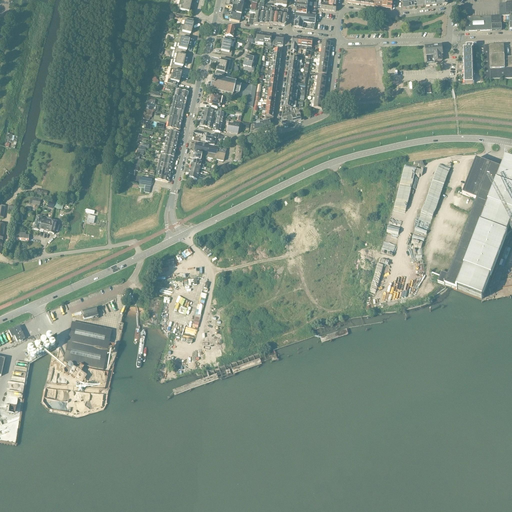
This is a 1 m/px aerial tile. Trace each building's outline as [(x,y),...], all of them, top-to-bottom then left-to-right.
[(190,3),(180,0),(178,5),(190,8),(191,4),(190,4),(190,3)] [(260,15),(260,13),(261,11),(260,11),(261,8),(263,8),(264,6),(264,4),(259,3),(259,8),(258,14),(255,13),(255,16),(254,16),(254,19),(253,23),(253,26),(258,26),(260,15)] [(314,31),(316,17),(310,16),(308,16),(296,14),(294,28),(302,29),(303,23),(310,24),(310,30),(314,31)] [(499,17),(495,17),(491,17),(491,31),(501,30),(501,16),(499,17)] [(491,17),(481,17),(465,18),(465,32),(491,31),(491,17)] [(193,21),(182,19),(180,27),(191,29),(193,21)] [(191,29),(180,27),(178,35),(189,38),(191,29)] [(233,38),(235,29),(227,27),(224,36),(233,38)] [(264,43),(265,35),(258,34),(257,42),(264,43)] [(189,38),(178,35),(176,43),(187,46),(189,38)] [(271,44),(272,36),(265,35),(264,43),(271,44)] [(283,46),(284,37),(277,36),(276,45),(283,46)] [(237,45),(234,44),(235,41),(224,38),(222,47),(233,49),(236,50),(237,45)] [(187,46),(176,43),(174,51),(185,54),(187,46)] [(484,80),(511,79),(511,57),(504,58),(504,45),(483,46),(484,80)] [(442,55),(442,50),(443,50),(442,46),(441,46),(425,47),(427,64),(434,63),(434,62),(442,61),(441,57),(440,57),(440,56),(442,55)] [(473,84),(471,52),(478,52),(478,46),(466,47),(466,49),(463,49),(463,61),(464,61),(464,63),(463,63),(464,68),(464,70),(464,75),(465,75),(465,77),(464,77),(464,78),(465,78),(465,80),(464,80),(464,84),(473,84)] [(231,57),(233,49),(222,47),(220,55),(231,57)] [(185,54),(174,51),(172,60),(183,62),(185,54)] [(258,57),(247,54),(245,63),(256,65),(258,57)] [(219,59),(217,67),(228,70),(230,61),(219,59)] [(183,62),(172,60),(171,68),(181,70),(183,62)] [(254,74),(256,65),(245,63),(243,71),(254,74)] [(227,74),(228,70),(217,67),(215,75),(229,79),(230,75),(227,74)] [(181,70),(171,68),(169,76),(179,78),(181,70)] [(179,78),(169,76),(167,84),(177,87),(179,78)] [(212,77),(209,90),(232,96),(233,93),(238,94),(238,96),(247,98),(245,106),(253,108),(256,87),(235,83),(236,82),(212,77)] [(223,103),(224,98),(211,95),(210,97),(209,98),(210,100),(210,101),(209,102),(209,104),(209,105),(211,106),(210,108),(217,110),(218,107),(220,107),(221,103),(223,103)] [(186,99),(180,98),(174,97),(173,103),(185,106),(186,99)] [(155,100),(150,99),(147,98),(146,103),(158,106),(158,105),(154,104),(155,100)] [(183,112),(185,106),(173,103),(171,109),(177,111),(183,112)] [(152,115),(153,112),(146,111),(145,117),(144,119),(149,121),(150,118),(151,118),(152,115)] [(271,128),(270,121),(273,121),(273,118),(266,117),(266,122),(262,123),(263,129),(271,128)] [(263,129),(262,123),(253,125),(254,131),(263,129)] [(221,133),(223,126),(221,125),(215,124),(214,132),(221,133)] [(213,146),(215,140),(216,136),(211,135),(207,134),(206,137),(205,142),(209,143),(209,145),(213,146)] [(216,153),(217,149),(217,148),(195,143),(194,151),(205,153),(216,156),(216,153)] [(242,147),(241,147),(241,144),(238,144),(238,146),(236,146),(233,161),(240,162),(242,147)] [(202,154),(193,153),(192,160),(200,162),(202,154)] [(223,162),(225,155),(216,153),(216,156),(205,153),(204,158),(223,162)] [(130,170),(129,182),(137,182),(138,175),(135,175),(136,171),(139,171),(141,159),(134,159),(133,170),(130,170)] [(476,159),(462,195),(476,200),(448,273),(442,271),(437,283),(444,285),(444,284),(457,289),(457,290),(481,300),(482,299),(483,299),(511,222),(511,161),(511,162),(505,159),(501,169),(476,159)] [(139,185),(138,187),(145,189),(144,192),(149,193),(151,180),(142,179),(140,178),(139,185)] [(95,218),(88,216),(86,223),(93,225),(95,218)] [(39,231),(42,219),(36,217),(33,230),(39,231)] [(55,229),(56,222),(51,221),(50,223),(48,233),(48,234),(53,235),(54,230),(55,229)] [(14,233),(14,241),(28,242),(28,236),(25,236),(25,234),(14,233)] [(182,253),(184,258),(191,255),(188,250),(182,253)] [(98,319),(95,309),(82,313),(83,317),(84,320),(83,320),(84,320),(92,318),(92,320),(98,319)] [(103,371),(111,331),(71,323),(63,362),(78,365),(103,371)] [(25,339),(19,327),(8,332),(11,338),(14,337),(17,343),(19,341),(20,343),(23,341),(22,340),(25,339)] [(46,354),(56,347),(49,337),(27,351),(31,357),(34,356),(35,358),(44,352),(46,354)]
